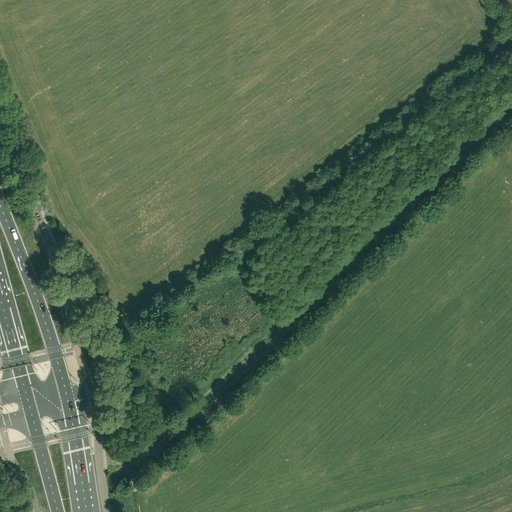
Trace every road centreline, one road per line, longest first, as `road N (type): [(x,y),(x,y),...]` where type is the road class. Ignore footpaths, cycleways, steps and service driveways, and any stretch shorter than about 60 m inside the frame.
road 1 (secondary): [(64,387),(91,376),(96,342),(43,236),(0,119)]
road 2 (primary): [(64,387),(0,199)]
road 3 (primary): [(90,511),(64,387)]
